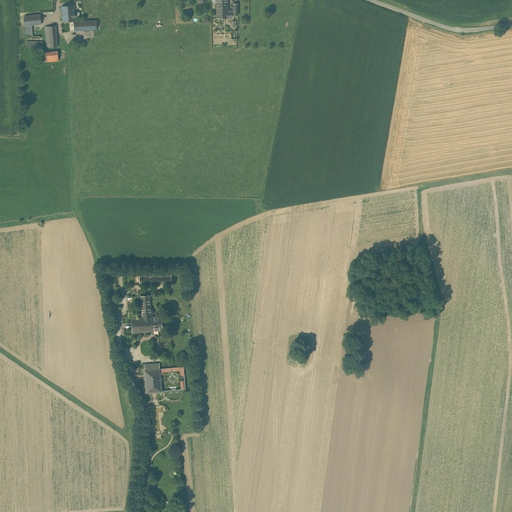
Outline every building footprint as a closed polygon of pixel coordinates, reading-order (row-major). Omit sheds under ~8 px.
[(216,0),(216,18),(228,18),(228,12),(227,0),(216,0)] [(76,5),(62,6),(63,21),(76,20),(76,5)] [(40,14),(25,16),(25,25),(41,23),(40,14)] [(96,20),(73,21),(74,31),(96,30),(96,20)] [(24,26),(25,35),(33,34),(32,25),(24,26)] [(56,26),(45,27),(46,47),(57,46),(56,26)] [(58,51),(47,52),(47,61),(58,61),(58,51)] [(140,271),(140,283),(172,283),(171,271),(140,271)] [(131,318),(133,333),(163,331),(161,315),(152,316),(150,295),(140,295),(142,317),(131,318)] [(182,390),(186,390),(184,367),(160,369),(160,372),(180,371),(181,376),(184,375),(185,380),(181,380),(182,390)] [(145,370),(147,393),(162,391),(160,372),(160,369),(145,370)]
